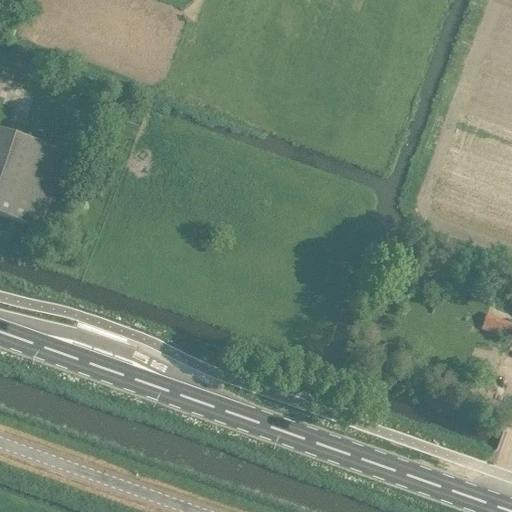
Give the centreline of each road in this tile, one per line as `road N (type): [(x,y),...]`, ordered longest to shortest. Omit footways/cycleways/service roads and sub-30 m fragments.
road 1 (primary): [(511,506),(0,327)]
road 2 (unclassified): [(201,511),(0,441)]
